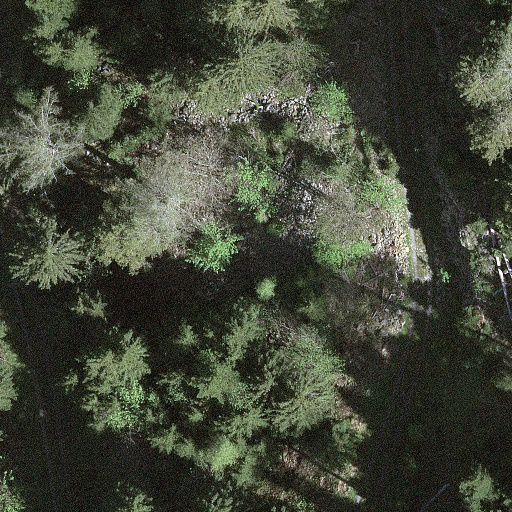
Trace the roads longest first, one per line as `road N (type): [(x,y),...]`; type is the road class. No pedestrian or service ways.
road 1 (track): [(381,511),(425,398),(435,326),(426,223),(395,87),(395,0)]
road 2 (track): [(0,216),(60,511)]
